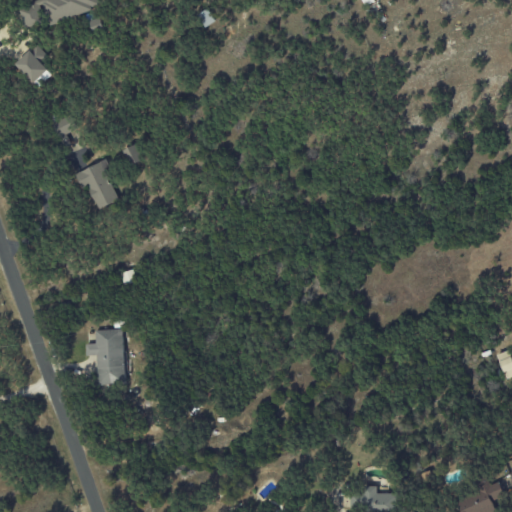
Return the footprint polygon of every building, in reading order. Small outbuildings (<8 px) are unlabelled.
[(105,6),(103,0),(36,0),(19,6),(27,31),(105,6)] [(215,22),(208,9),(196,15),(203,28),(215,22)] [(48,70),(42,63),(49,56),(37,44),(16,64),(33,83),(48,70)] [(72,124),(69,117),(51,123),(60,147),(69,143),(63,127),(72,124)] [(140,161),(134,145),(125,149),(131,164),(140,161)] [(98,209),(121,199),(104,161),(75,173),(81,186),(87,184),(98,209)] [(123,329),(95,330),(95,343),(86,344),(86,356),(97,355),(97,384),(124,384),(123,329)] [(511,376),(511,358),(509,350),(497,355),(506,379),(511,376)] [(500,481),(490,485),(486,475),(475,480),(480,491),(456,501),(460,511),(491,511),(498,508),(496,501),(507,496),(500,481)] [(398,511),(398,493),(376,494),(376,486),(361,486),(361,511),(398,511)]
